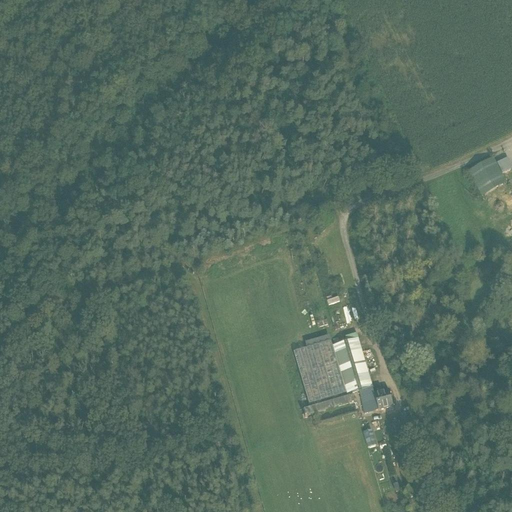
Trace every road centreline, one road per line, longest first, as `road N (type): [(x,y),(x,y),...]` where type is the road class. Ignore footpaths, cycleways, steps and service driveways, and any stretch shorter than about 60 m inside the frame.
road 1 (track): [(0,359),(132,200),(264,68),(297,104),(338,222)]
road 2 (unclassified): [(338,222),(355,203),(511,137)]
